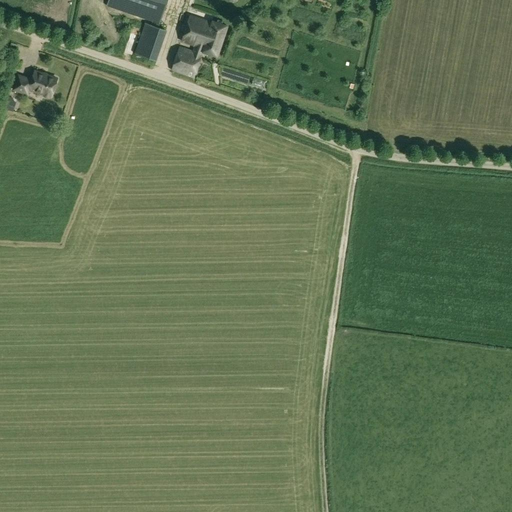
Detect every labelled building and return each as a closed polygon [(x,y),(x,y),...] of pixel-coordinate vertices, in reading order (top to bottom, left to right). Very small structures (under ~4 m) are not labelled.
[(160,24),(167,0),(108,0),(107,5),(160,24)] [(217,56),(227,26),(213,21),(212,23),(190,16),(182,41),(196,46),(193,52),(180,48),(172,70),(194,77),(203,51),(217,56)] [(155,61),(165,30),(146,24),(136,54),(144,57),(142,62),(153,65),(155,61)] [(18,76),(13,90),(22,93),(23,89),(28,91),(29,90),(44,95),(44,97),(46,98),(48,98),(50,97),(51,97),(57,79),(34,71),(31,80),(18,76)] [(262,86),(265,77),(252,73),(249,82),(262,86)] [(18,101),(26,102),(27,95),(20,94),(18,101)] [(0,104),(11,107),(12,101),(0,98),(0,104)]
